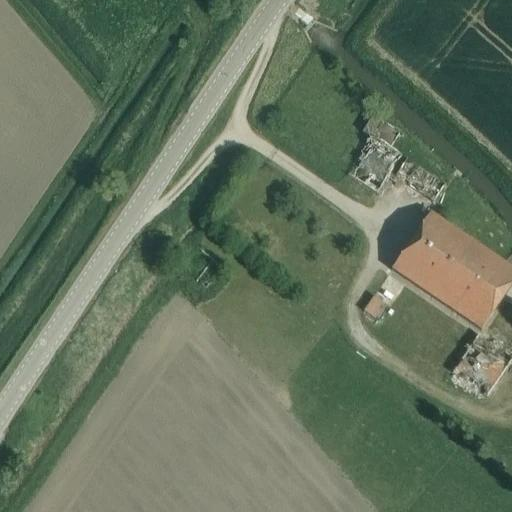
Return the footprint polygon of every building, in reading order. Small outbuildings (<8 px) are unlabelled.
[(345,175),(375,195),(388,175),(399,159),(387,151),(397,136),(371,119),(361,134),(369,140),(345,175)] [(406,163),(399,159),(388,175),(433,205),(444,188),(406,163)] [(482,333),(511,287),(511,272),(428,216),(391,272),(482,333)] [(205,289),(221,269),(211,261),(195,281),(205,289)] [(378,293),(388,299),(399,283),(388,276),(378,293)] [(372,320),(383,304),(373,297),(362,312),(372,320)] [(506,412),(511,402),(511,360),(478,338),(452,376),(506,412)]
